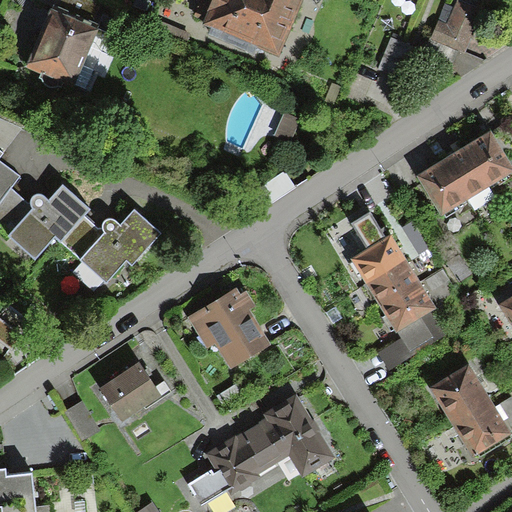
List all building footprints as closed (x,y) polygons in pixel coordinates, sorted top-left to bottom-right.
[(40,0),(60,8),(63,0),(40,0)] [(296,0),(295,0),(220,0),(210,24),(276,50),(296,0)] [(438,21),(432,37),(467,51),(484,8),(463,0),(455,0),(446,23),(438,21)] [(92,30),(51,14),(30,66),(70,83),(92,30)] [(297,138),(303,115),(283,109),(276,132),(297,138)] [(511,164),(491,130),(468,144),(493,185),(511,174),(511,164)] [(468,144),(447,157),(472,198),(493,185),(468,144)] [(447,157),(417,175),(442,216),(472,198),(447,157)] [(18,178),(0,165),(0,243),(32,268),(51,246),(59,250),(105,289),(122,270),(131,277),(160,245),(129,218),(115,232),(109,226),(98,231),(56,194),(43,207),(32,205),(26,212),(6,197),(18,178)] [(366,281),(408,256),(393,233),(386,237),(370,212),(354,222),(370,247),(352,258),(366,281)] [(411,219),(401,225),(418,254),(428,248),(411,219)] [(462,250),(447,260),(459,280),(475,270),(462,250)] [(381,307),(423,281),(408,256),(366,281),(381,307)] [(443,268),(429,277),(435,288),(449,279),(443,268)] [(423,281),(381,307),(411,354),(436,339),(423,318),(439,308),(423,281)] [(236,288),(186,318),(223,380),(273,350),(236,288)] [(511,298),(501,305),(511,322),(511,298)] [(155,393),(136,363),(97,386),(116,416),(155,393)] [(492,406),(469,365),(433,386),(456,427),(492,406)] [(298,395),(199,451),(211,472),(192,482),(205,505),(281,463),(291,480),(332,456),(298,395)] [(511,397),(498,405),(511,428),(511,397)] [(98,430),(83,402),(67,410),(82,438),(98,430)] [(511,440),(492,406),(456,427),(476,460),(511,440)] [(0,511),(32,511),(28,468),(0,470),(0,511)]
